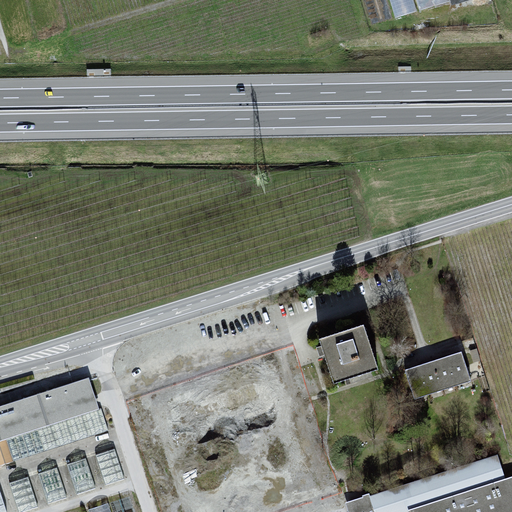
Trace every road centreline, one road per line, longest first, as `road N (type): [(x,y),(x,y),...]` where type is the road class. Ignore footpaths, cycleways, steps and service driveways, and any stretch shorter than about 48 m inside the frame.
road 1 (tertiary): [(511,204),(0,366)]
road 2 (motorway): [(0,123),(511,114)]
road 3 (motorway): [(511,89),(0,98)]
road 4 (track): [(94,338),(148,511)]
